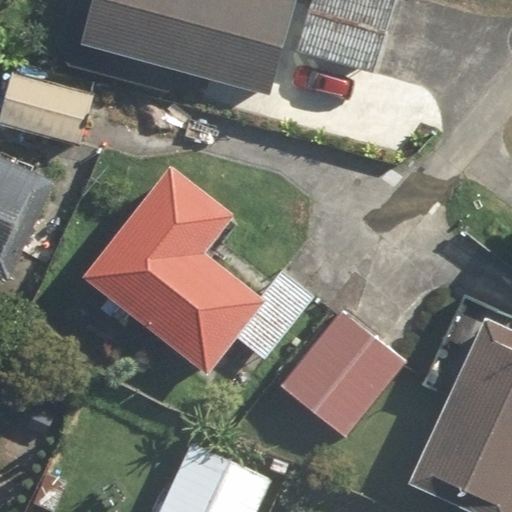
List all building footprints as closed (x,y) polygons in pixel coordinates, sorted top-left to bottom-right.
[(91,0),(81,36),(268,90),(295,0),(91,0)] [(401,0),(321,0),(311,45),(387,63),(401,0)] [(0,111),(0,121),(79,143),(93,91),(13,69),(0,111)] [(0,272),(8,276),(53,176),(0,151),(0,272)] [(82,273),(208,370),(268,297),(204,248),(235,211),(169,159),(82,273)] [(282,383),(346,434),(406,358),(341,307),(282,383)] [(411,477),(486,511),(511,511),(511,325),(487,314),(411,477)] [(4,366),(37,382),(48,357),(15,341),(4,366)] [(44,383),(68,394),(79,371),(54,360),(44,383)] [(158,511),(255,511),(272,476),(192,439),(158,511)] [(267,470),(284,472),(285,457),(269,457),(267,470)] [(31,502),(53,511),(67,480),(46,471),(31,502)]
